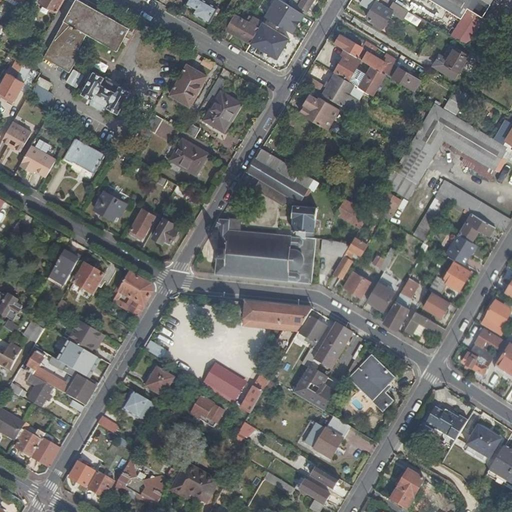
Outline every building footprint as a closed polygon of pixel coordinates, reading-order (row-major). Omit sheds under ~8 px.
[(58,12),(64,0),(41,0),(40,2),(58,12)] [(91,36),(104,14),(79,0),(77,0),(73,8),(75,9),(70,19),(66,17),(64,21),(65,21),(45,58),(70,72),(82,51),(79,49),(87,34),(91,36)] [(75,0),(66,17),(70,19),(75,9),(73,8),(77,0),(75,0)] [(187,0),(185,4),(195,10),(193,13),(209,23),(214,14),(216,12),(218,13),(220,9),(203,0),(187,0)] [(288,5),(280,0),(276,0),(266,18),(295,34),(306,14),(288,5)] [(291,0),(288,5),(306,14),(314,0),(291,0)] [(367,18),(384,28),(392,12),(404,20),(409,12),(389,0),(379,0),(378,3),(377,2),(367,18)] [(429,0),(461,20),(468,9),(452,0),(429,0)] [(481,17),(490,4),(483,0),(452,0),(468,9),(481,17)] [(481,26),(485,20),(481,17),(468,9),(461,20),(456,27),(450,36),(469,47),(477,32),(481,26)] [(130,29),(104,14),(91,36),(117,51),(130,29)] [(227,30),(251,43),(263,22),(254,17),(251,24),(236,15),(227,30)] [(297,39),(282,30),(272,48),(287,57),(297,39)] [(341,34),(335,44),(345,50),(357,57),(362,60),(367,52),(362,49),(363,48),(341,34)] [(389,68),(390,66),(395,58),(388,54),(383,62),(374,56),(379,48),(372,44),(370,47),(367,52),(362,60),(382,72),(385,66),(389,68)] [(470,56),(455,47),(448,59),(441,54),(434,65),(447,74),(451,68),(459,73),(470,56)] [(351,78),(362,60),(357,57),(345,50),(342,55),(345,56),(336,72),(350,80),(349,81),(352,83),(353,80),(351,78)] [(21,90),(29,95),(41,72),(28,65),(13,56),(9,64),(14,66),(11,70),(19,75),(17,79),(9,74),(0,89),(3,92),(15,98),(16,99),(21,90)] [(199,92),(203,94),(211,80),(207,78),(208,77),(188,65),(170,96),(190,108),(195,98),(199,92)] [(382,72),(415,92),(418,87),(411,82),(414,76),(400,68),(398,71),(390,66),(389,68),(385,66),(382,72)] [(86,74),(76,69),(67,85),(77,91),(86,74)] [(86,87),(84,91),(83,94),(93,99),(91,103),(92,104),(105,112),(108,111),(109,108),(119,114),(131,92),(121,86),(120,87),(105,78),(95,72),(93,74),(91,73),(86,81),(89,82),(86,87)] [(342,106),(355,85),(352,83),(349,81),(347,80),(343,77),(336,73),(324,95),(342,106)] [(219,77),(207,99),(214,102),(204,119),(226,131),(242,103),(222,91),(228,82),(219,77)] [(353,112),(365,91),(355,85),(342,106),(353,112)] [(457,114),(467,94),(456,88),(446,108),(457,114)] [(13,100),(15,98),(3,92),(2,94),(13,100)] [(328,129),(340,110),(320,98),(318,100),(311,95),(305,104),(306,105),(301,113),(328,129)] [(494,139),(457,117),(435,104),(422,125),(410,147),(396,170),(418,184),(444,139),(500,173),(507,160),(511,163),(511,149),(504,145),(495,140),(494,139)] [(328,129),(332,132),(344,112),(340,110),(328,129)] [(155,112),(147,126),(157,132),(165,118),(155,112)] [(15,119),(3,140),(22,151),(34,130),(15,119)] [(511,123),(506,120),(494,139),(495,140),(504,145),(511,149),(511,147),(511,123)] [(188,132),(196,137),(201,128),(193,123),(188,132)] [(194,169),(200,172),(211,153),(185,138),(171,160),(192,172),(194,169)] [(95,173),(105,156),(76,139),(65,158),(74,164),(75,162),(95,173)] [(0,148),(0,164),(1,165),(12,147),(4,142),(0,148)] [(403,153),(408,145),(403,142),(401,145),(399,143),(396,149),(403,153)] [(47,176),(57,159),(33,145),(22,165),(31,170),(32,167),(47,176)] [(262,148),(248,172),(261,179),(290,196),(300,202),(301,201),(304,203),(312,190),(309,188),(314,179),(262,148)] [(116,150),(109,162),(114,164),(121,152),(116,150)] [(409,199),(418,184),(396,170),(394,169),(384,184),(409,199)] [(290,196),(261,179),(255,188),(284,206),(290,196)] [(504,232),(511,221),(444,180),(437,192),(438,193),(414,235),(426,242),(427,241),(438,222),(451,200),(466,209),(496,227),(504,232)] [(179,185),(174,192),(191,202),(196,195),(179,185)] [(122,213),(128,203),(106,191),(96,208),(115,219),(120,211),(122,213)] [(385,219),(389,222),(402,201),(386,191),(377,206),(378,207),(377,209),(380,211),(382,209),(384,211),(380,216),(385,219)] [(361,228),(370,214),(346,200),(337,214),(361,228)] [(216,273),(313,283),(317,238),(315,238),(315,232),(316,232),(318,207),(294,205),(293,217),(295,217),(294,230),(297,230),(297,237),(241,231),(229,230),(230,219),(220,219),(214,229),(220,231),(218,247),(217,247),(216,257),(218,257),(216,273)] [(145,236),(157,216),(144,209),(133,229),(145,236)] [(491,236),(496,227),(466,209),(464,212),(467,213),(466,215),(470,218),(460,235),(473,243),(480,230),(491,236)] [(229,230),(241,231),(242,219),(230,217),(230,219),(229,230)] [(174,238),(176,234),(178,231),(173,227),(175,223),(166,218),(155,237),(164,242),(165,241),(171,244),(174,238)] [(31,231),(18,224),(12,235),(24,243),(31,231)] [(460,235),(448,254),(465,264),(477,245),(473,243),(460,235)] [(363,255),(369,246),(356,238),(351,245),(345,256),(346,257),(336,274),(343,278),(353,261),(350,260),(356,251),(363,255)] [(322,252),(327,253),(330,241),(325,240),(322,252)] [(330,241),(327,253),(345,256),(351,245),(330,241)] [(65,251),(50,276),(65,284),(79,259),(65,251)] [(391,262),(393,260),(387,257),(385,260),(379,256),(374,264),(386,271),(391,262)] [(450,266),(454,261),(449,257),(445,263),(450,266)] [(445,280),(438,276),(430,290),(434,292),(440,296),(447,283),(461,291),(471,273),(455,263),(445,280)] [(104,275),(85,264),(74,284),(93,295),(104,275)] [(362,298),(372,282),(357,273),(347,289),(362,298)] [(115,297),(112,296),(109,301),(138,317),(153,293),(151,286),(129,274),(119,291),(121,293),(136,301),(131,308),(117,300),(114,299),(115,297)] [(420,285),(410,279),(402,292),(384,322),(398,330),(405,319),(410,310),(404,306),(409,297),(412,298),(420,285)] [(499,280),(495,287),(511,297),(511,282),(510,286),(499,280)] [(379,283),(368,301),(385,311),(396,293),(379,283)] [(442,318),(451,302),(440,296),(434,292),(425,308),(442,318)] [(23,307),(17,303),(18,301),(9,296),(8,298),(0,293),(0,313),(13,322),(23,307)] [(63,297),(57,307),(63,311),(64,310),(65,311),(71,301),(63,297)] [(504,304),(497,299),(483,323),(500,334),(504,328),(503,327),(509,316),(511,317),(511,305),(506,302),(504,304)] [(245,320),(303,326),(312,310),(246,303),(245,320)] [(443,336),(447,329),(417,312),(406,331),(413,335),(414,333),(420,323),(426,326),(443,336)] [(300,333),(312,341),(314,342),(317,344),(328,327),(311,316),(300,333)] [(8,321),(4,327),(15,335),(19,329),(8,321)] [(44,330),(32,321),(24,335),(37,343),(44,330)] [(106,336),(82,322),(71,341),(95,355),(106,336)] [(420,336),(426,326),(420,323),(414,333),(420,336)] [(353,334),(335,324),(318,353),(314,359),(331,370),(353,334)] [(472,350),(478,354),(491,362),(496,354),(484,347),(485,346),(488,348),(490,343),(500,349),(505,342),(485,329),(484,331),(482,335),(472,350)] [(163,357),(166,347),(150,342),(146,352),(163,357)] [(511,373),(511,343),(511,344),(498,365),(511,373)] [(22,350),(11,344),(5,354),(0,351),(0,364),(11,371),(22,350)] [(314,359),(318,353),(311,349),(304,361),(311,365),(314,359)] [(86,406),(97,388),(78,377),(71,388),(39,370),(37,374),(35,373),(44,359),(34,353),(28,362),(31,363),(26,372),(32,375),(54,388),(86,406)] [(464,362),(485,374),(492,363),(491,362),(478,354),(475,358),(468,354),(464,362)] [(383,412),(392,402),(381,392),(394,379),(372,357),(357,372),(356,374),(355,376),(354,378),(354,380),(354,382),(354,383),(383,412)] [(244,383),(216,366),(207,382),(235,399),(244,383)] [(309,367),(294,393),(325,412),(336,393),(322,385),(326,378),(309,367)] [(157,368),(146,387),(163,397),(174,378),(157,368)] [(263,392),(271,379),(274,374),(266,369),(255,387),(263,392)] [(49,395),(54,388),(32,375),(27,382),(36,387),(28,400),(42,408),(46,400),(49,395)] [(25,393),(11,385),(9,389),(23,398),(25,393)] [(250,414),(263,392),(255,387),(242,409),(250,414)] [(160,407),(150,401),(149,400),(134,392),(123,410),(139,418),(140,416),(148,403),(154,407),(146,420),(152,423),(155,417),(160,407)] [(225,411),(202,397),(192,414),(200,419),(202,415),(217,425),(225,411)] [(81,414),(85,408),(73,401),(70,407),(81,414)] [(148,403),(140,416),(146,420),(154,407),(148,403)] [(157,419),(171,414),(160,407),(155,417),(157,419)] [(446,440),(454,445),(468,420),(460,416),(459,418),(446,410),(445,413),(436,407),(425,425),(434,431),(435,429),(448,437),(446,440)] [(2,409),(0,413),(0,431),(16,441),(26,424),(2,409)] [(122,429),(102,417),(98,425),(118,436),(122,429)] [(351,427),(334,417),(327,429),(344,439),(351,427)] [(490,459),(503,438),(481,424),(468,446),(490,459)] [(136,437),(122,429),(118,436),(132,444),(136,437)] [(344,439),(327,429),(314,450),(331,460),(344,439)] [(209,444),(212,438),(200,430),(196,436),(209,444)] [(32,457),(42,441),(26,431),(16,448),(32,457)] [(230,448),(235,439),(236,439),(224,432),(218,442),(230,448)] [(226,454),(230,448),(218,442),(212,438),(209,444),(226,454)] [(50,467),(60,449),(58,447),(55,446),(43,439),(42,441),(32,457),(50,467)] [(443,445),(451,450),(454,445),(446,440),(443,445)] [(511,450),(506,446),(491,470),(511,483),(511,450)] [(251,462),(242,457),(234,470),(243,475),(251,462)] [(162,498),(172,481),(163,476),(156,477),(154,481),(149,483),(134,474),(137,470),(134,458),(132,458),(122,475),(162,498)] [(96,472),(79,462),(70,479),(87,488),(96,472)] [(184,488),(195,469),(188,465),(174,489),(187,497),(191,492),(184,488)] [(325,470),(318,466),(312,476),(334,489),(340,480),(325,471),(325,470)] [(201,498),(212,479),(195,469),(184,488),(191,492),(201,498)] [(409,470),(392,501),(408,510),(426,480),(409,470)] [(115,482),(99,472),(89,489),(106,498),(115,482)] [(283,480),(269,472),(266,477),(280,485),(283,480)] [(137,501),(155,511),(162,498),(122,475),(115,488),(124,493),(131,492),(136,495),(137,501)] [(218,482),(212,479),(201,498),(207,501),(218,482)] [(293,494),(296,488),(283,480),(280,485),(293,494)] [(324,505),(325,505),(331,495),(309,481),(305,488),(309,490),(307,494),(316,500),(324,505)] [(316,511),(320,511),(325,505),(324,505),(316,500),(310,509),(316,511)]
